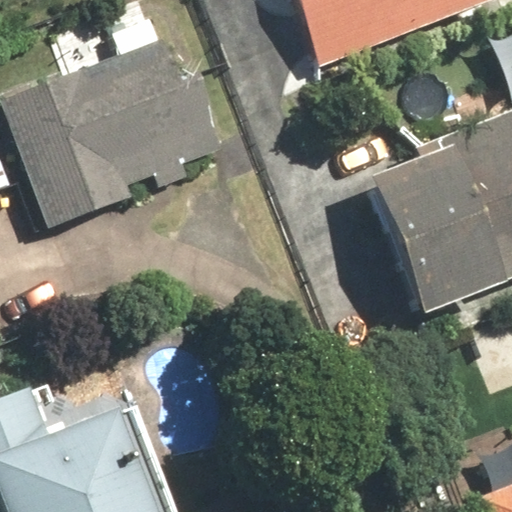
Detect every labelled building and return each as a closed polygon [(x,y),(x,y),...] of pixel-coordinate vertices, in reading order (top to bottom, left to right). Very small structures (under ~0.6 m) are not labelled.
[(271,0),(298,69),(472,0),(271,0)] [(0,186),(6,184),(27,237),(114,203),(108,187),(131,179),(137,194),(172,181),(166,165),(215,146),(186,71),(161,81),(146,41),(136,17),(94,33),(103,57),(0,97),(0,186)] [(385,322),(511,268),(511,118),(508,109),(327,185),(385,322)] [(0,511),(166,511),(103,350),(12,386),(0,390),(0,511)] [(511,511),(511,482),(454,505),(456,511),(511,511)]
